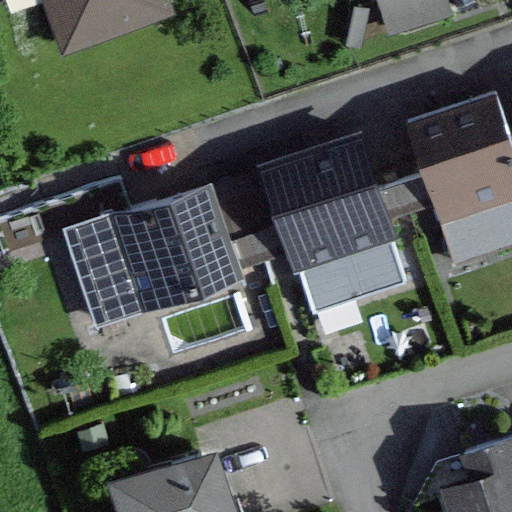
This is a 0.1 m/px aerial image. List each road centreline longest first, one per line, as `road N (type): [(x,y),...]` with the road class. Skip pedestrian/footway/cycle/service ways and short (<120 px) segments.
road 1 (residential): [(511,45),(150,162)]
road 2 (residential): [(511,360),(387,403),(353,439),(366,511)]
